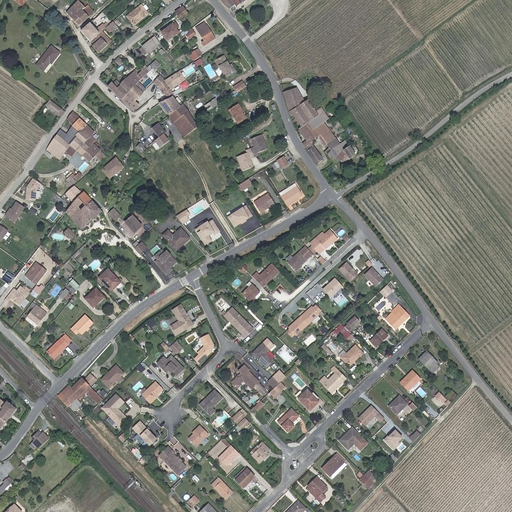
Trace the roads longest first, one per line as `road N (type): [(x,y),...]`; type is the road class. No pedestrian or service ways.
road 1 (unclassified): [(183,0),(102,68),(0,205)]
road 2 (tertiary): [(326,196),(260,58),(213,0)]
road 3 (unclassified): [(511,74),(406,151),(326,196)]
road 4 (unclassified): [(299,461),(431,320)]
road 5 (unknown): [(475,376),(348,511)]
road 6 (tertiary): [(58,385),(126,318),(193,276)]
road 7 (unclassified): [(193,276),(223,351),(170,417)]
road 8 (tertiary): [(431,320),(368,232),(326,196)]
road 9 (tertiary): [(193,276),(326,196)]
road 10 (tertiary): [(511,418),(431,320)]
